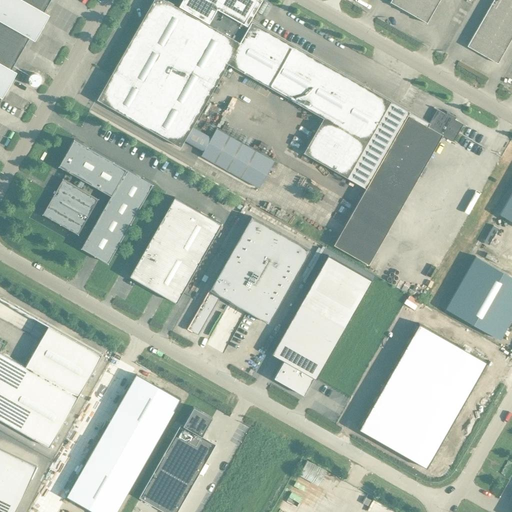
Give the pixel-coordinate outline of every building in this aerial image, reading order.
[(0,0),(0,94),(2,96),(15,73),(10,70),(30,36),(35,39),(48,16),(43,13),(50,0),(0,0)] [(383,159),(382,158),(407,115),(427,126),(429,123),(391,101),(246,18),(256,1),(254,0),(186,0),(184,4),(192,9),(189,14),(165,0),(152,0),(96,99),(180,147),(184,140),(203,151),(201,155),(259,188),(274,161),(216,129),(211,138),(192,127),(227,64),(323,118),(303,153),(366,188),(383,159)] [(439,0),(389,0),(389,2),(426,23),(439,0)] [(511,36),(511,0),(493,0),(467,46),(497,63),(511,36)] [(18,68),(26,83),(35,79),(28,63),(18,68)] [(382,158),(383,159),(417,178),(442,135),(453,141),(463,124),(454,119),(455,117),(456,118),(456,117),(446,111),(446,112),(445,114),(437,109),(429,123),(427,126),(407,115),(382,158)] [(73,140),(58,166),(80,179),(76,187),(62,179),(42,214),(77,234),(97,199),(80,189),(84,181),(110,196),(80,248),(107,263),(152,185),(73,140)] [(491,190),(496,181),(485,175),(480,184),(491,190)] [(511,192),(499,214),(511,221),(511,192)] [(221,224),(174,197),(129,276),(176,303),(221,224)] [(220,296),(268,323),(309,250),(251,216),(210,288),(186,329),(187,329),(188,329),(198,335),(220,296)] [(371,280),(327,255),(271,353),(283,360),(273,378),(303,395),(313,377),(315,378),(371,280)] [(511,277),(475,256),(445,309),(499,339),(511,316),(511,277)] [(0,419),(49,447),(101,355),(48,325),(0,297),(0,300),(47,327),(25,366),(0,352),(0,350),(4,343),(0,341),(0,419)] [(356,428),(425,468),(486,362),(416,322),(356,428)] [(159,335),(157,339),(172,347),(174,342),(159,335)] [(245,348),(243,354),(234,351),(230,364),(247,370),(254,351),(245,348)] [(136,374),(66,496),(94,511),(115,511),(179,399),(136,374)] [(180,424),(138,498),(163,511),(176,511),(215,444),(201,436),(212,418),(193,407),(182,425),(180,424)] [(14,511),(36,466),(0,448),(0,511),(14,511)] [(314,484),(322,469),(306,461),(298,475),(314,484)] [(314,508),(316,502),(305,498),(303,504),(314,508)] [(364,498),(362,506),(367,508),(370,500),(364,498)] [(369,511),(380,511),(383,509),(377,503),(369,511)]
